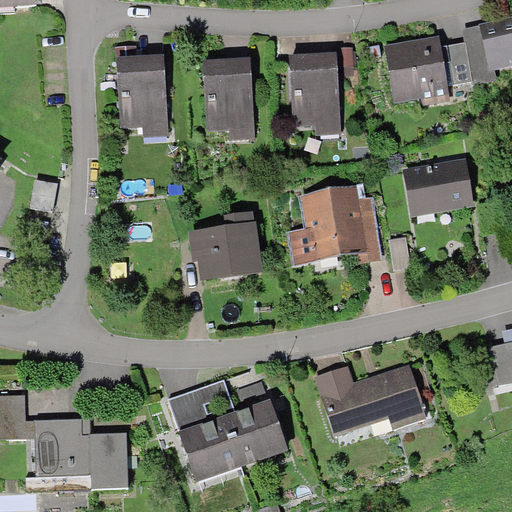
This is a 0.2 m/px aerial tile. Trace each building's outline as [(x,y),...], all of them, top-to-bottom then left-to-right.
[(0,0),(0,9),(41,7),(40,0),(0,0)] [(511,17),(479,25),(480,27),(490,71),(495,70),(511,66),(511,17)] [(465,43),(467,43),(473,82),(471,82),(472,87),(498,81),(495,70),(490,71),(480,27),(463,30),(465,43)] [(439,38),(384,47),(393,103),(423,98),(424,105),(450,100),(447,86),(441,48),(439,38)] [(447,86),(471,82),(473,82),(467,43),(465,43),(441,48),(447,86)] [(341,135),(335,54),(291,58),(296,128),(315,127),(315,137),(341,135)] [(169,136),(164,57),(116,60),(121,129),(146,127),(146,137),(169,136)] [(254,139),(249,61),(206,63),(210,133),(229,132),(230,141),(254,139)] [(466,160),(403,171),(411,217),(474,205),(466,160)] [(57,212),(59,186),(37,183),(35,210),(57,212)] [(288,234),(294,267),(356,256),(368,254),(358,201),(356,189),(301,199),(306,231),(288,234)] [(370,199),(358,201),(368,254),(356,256),(357,266),(381,261),(370,199)] [(511,226),(507,203),(479,209),(485,236),(511,230),(511,226)] [(213,218),(214,231),(255,224),(253,213),(213,218)] [(263,273),(255,224),(214,231),(188,235),(193,263),(198,262),(201,283),(263,273)] [(405,239),(389,242),(394,272),(411,269),(405,239)] [(511,343),(490,348),(498,388),(511,385),(511,343)] [(349,367),(315,378),(334,439),(390,421),(393,432),(428,421),(410,365),(354,383),(349,367)] [(170,402),(181,432),(178,434),(197,484),(286,451),(268,404),(236,416),(223,382),(170,402)] [(27,398),(0,398),(0,437),(36,436),(37,478),(27,479),(27,493),(130,489),(128,432),(93,433),(92,410),(80,411),(81,420),(28,421),(27,398)]
